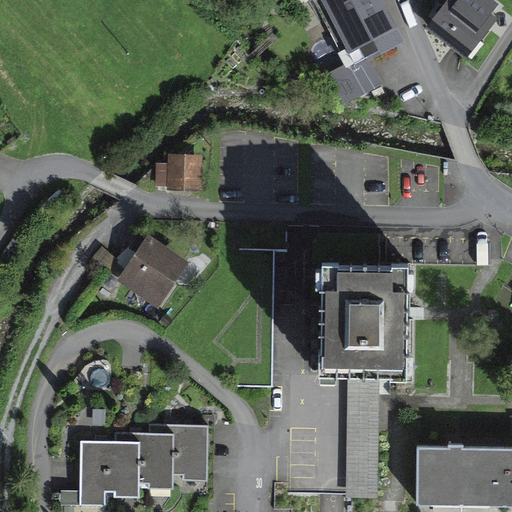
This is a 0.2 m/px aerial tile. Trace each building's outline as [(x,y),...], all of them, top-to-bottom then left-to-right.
[(401,44),(379,0),(321,0),(349,56),(361,50),(364,56),(366,61),(401,44)] [(453,0),(432,27),(467,55),(495,19),(489,14),(494,6),(486,0),(453,0)] [(328,75),(344,105),(383,85),(370,60),(366,62),(363,56),(328,75)] [(201,191),(202,157),(167,156),(167,164),(157,163),(156,186),(166,186),(166,190),(201,191)] [(156,309),(187,262),(147,236),(117,283),(156,309)] [(120,262),(102,247),(89,261),(107,277),(120,262)] [(411,272),(319,271),(319,385),(396,385),(411,385),(411,311),(411,272)] [(378,499),(380,388),(347,388),(344,499),(378,499)] [(105,410),(92,410),(92,425),(105,425),(105,410)] [(175,435),(173,476),(183,477),(183,481),(207,482),(209,427),(145,425),(144,434),(175,435)] [(139,444),(138,485),(147,485),(147,490),(173,491),(173,476),(175,435),(144,434),(114,433),(114,443),(139,444)] [(137,499),(138,485),(139,444),(114,443),(80,442),(78,491),(60,491),(59,506),(105,508),(105,492),(113,492),(113,499),(137,499)] [(511,449),(418,447),(416,507),(511,509),(511,449)]
